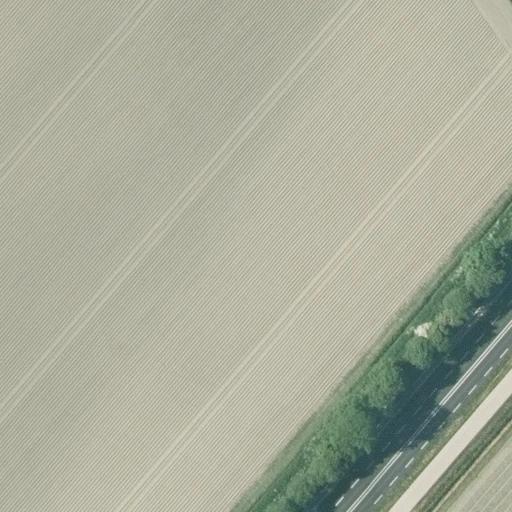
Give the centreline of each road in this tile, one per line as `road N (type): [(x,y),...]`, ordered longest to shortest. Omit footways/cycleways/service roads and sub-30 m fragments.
road 1 (primary): [(350,511),(511,324)]
road 2 (unclassified): [(402,511),(511,385)]
